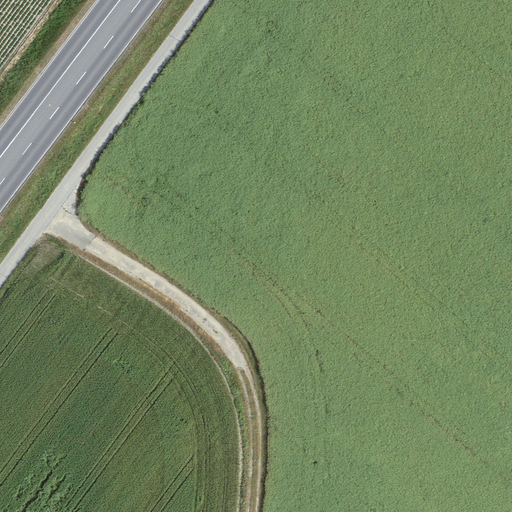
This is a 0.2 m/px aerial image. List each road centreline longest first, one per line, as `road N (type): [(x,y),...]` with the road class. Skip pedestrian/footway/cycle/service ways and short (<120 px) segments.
road 1 (track): [(45,212),(183,302),(228,345),(255,422),(251,511)]
road 2 (track): [(0,274),(203,0)]
road 3 (primary): [(128,0),(0,170)]
